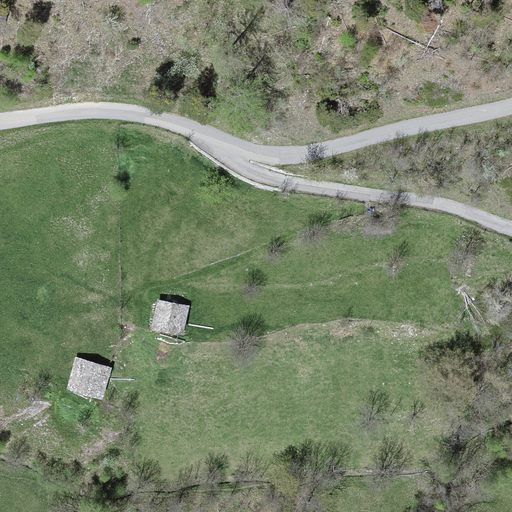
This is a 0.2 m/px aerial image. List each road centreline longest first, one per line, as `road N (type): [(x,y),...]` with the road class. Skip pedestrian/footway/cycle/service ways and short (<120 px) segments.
road 1 (unclassified): [(0,120),(105,108),(164,118),(282,158),(511,105)]
road 2 (track): [(511,228),(426,199),(301,185),(243,168),(225,144)]
